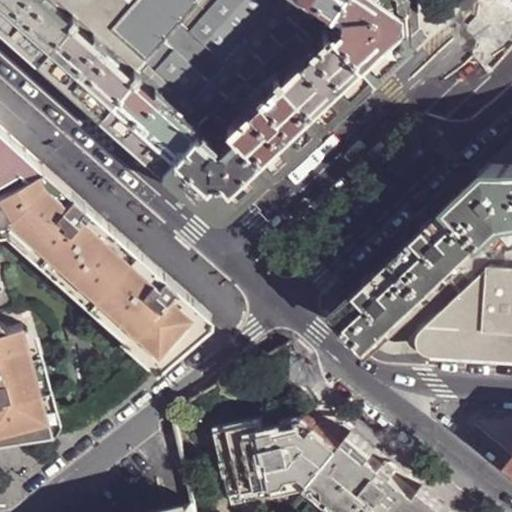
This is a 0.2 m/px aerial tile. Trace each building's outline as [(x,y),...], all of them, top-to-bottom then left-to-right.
[(0,0),(0,19),(13,31),(28,11),(44,25),(28,44),(37,53),(70,15),(53,0),(0,0)] [(53,0),(70,15),(132,69),(194,0),(53,0)] [(194,0),(132,69),(193,124),(214,141),(218,142),(233,128),(227,121),(278,74),(329,26),(339,16),(338,9),(328,2),(327,4),(321,0),(194,0)] [(329,0),(328,2),(338,9),(339,16),(329,26),(369,70),(407,35),(403,30),(400,0),(329,0)] [(400,0),(403,30),(407,35),(418,25),(416,0),(400,0)] [(13,31),(28,44),(44,25),(28,11),(13,31)] [(99,107),(132,69),(70,15),(37,53),(99,107)] [(329,26),(278,74),(319,118),(369,70),(329,26)] [(193,124),(132,69),(99,107),(161,161),(193,124)] [(319,118),(278,74),(227,121),(233,128),(267,165),(319,118)] [(44,163),(0,123),(0,188),(41,165),(44,163)] [(267,165),(233,128),(218,142),(214,141),(193,124),(161,161),(205,200),(213,204),(221,205),(229,201),(267,165)] [(511,140),(492,158),(495,161),(511,161),(511,140)] [(511,161),(495,161),(455,197),(489,233),(511,214),(511,213),(511,161)] [(0,188),(0,435),(8,434),(85,421),(124,391),(141,378),(206,323),(206,307),(44,163),(41,165),(0,188)] [(455,197),(338,306),(371,341),(444,275),(489,233),(455,197)] [(489,233),(444,275),(461,294),(490,266),(511,266),(511,213),(511,214),(489,233)] [(426,352),(434,354),(511,359),(511,266),(490,266),(461,294),(422,329),(420,332),(418,339),(421,347),(426,352)] [(309,485),(341,511),(442,511),(448,505),(424,485),(418,492),(397,474),(400,469),(388,460),(385,464),(374,455),(379,448),(346,421),(317,419),(312,425),(310,423),(276,430),(275,426),(261,429),(249,421),(216,428),(233,502),(309,485)] [(198,511),(196,501),(143,511),(198,511)]
